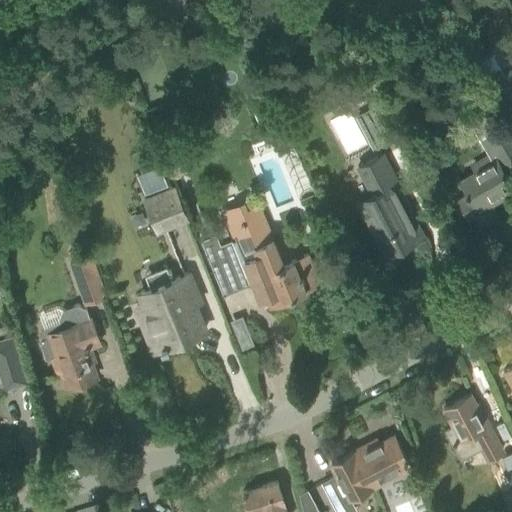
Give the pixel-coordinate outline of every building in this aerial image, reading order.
[(485,56),(478,60),(497,97),(511,89),(511,74),(509,69),(502,74),(495,60),(491,53),(485,56)] [(260,93),(247,98),(257,121),(270,116),(260,93)] [(374,109),(362,116),(376,146),(399,135),(383,104),(378,94),(369,99),(374,109)] [(499,191),(510,185),(502,170),(500,171),(496,165),(502,162),(504,165),(511,160),(511,142),(488,100),(458,117),(464,128),(478,120),(487,136),(480,141),(489,156),(471,166),(475,172),(460,181),(468,194),(457,200),(467,217),(493,201),(502,196),(499,191)] [(419,236),(410,218),(409,215),(412,213),(381,154),(365,162),(382,195),(360,207),(384,254),(419,236)] [(184,188),(175,192),(185,216),(195,211),(184,188)] [(185,216),(175,192),(173,189),(144,202),(156,231),(186,218),(185,216)] [(240,224),(234,226),(230,228),(236,242),(233,244),(232,243),(231,244),(227,246),(228,250),(223,252),(216,235),(217,235),(216,233),(214,234),(215,235),(203,240),(203,239),(201,240),(202,241),(208,253),(207,254),(208,255),(214,269),(213,270),(214,271),(216,271),(215,270),(242,259),(259,299),(276,292),(280,300),(285,297),(287,301),(300,296),(298,292),(329,280),(326,272),(316,276),(313,270),(316,266),(313,261),(309,261),(307,254),(282,264),(262,215),(243,223),(242,221),(239,222),(240,224)] [(103,295),(89,256),(68,264),(82,303),(103,295)] [(204,331),(196,312),(188,291),(194,289),(187,273),(140,292),(155,329),(146,333),(153,351),(204,331)] [(56,306),(38,313),(38,314),(43,327),(41,327),(38,334),(41,341),(39,342),(46,359),(51,357),(56,371),(60,370),(66,387),(95,377),(85,349),(89,348),(88,346),(98,342),(89,318),(89,319),(85,309),(76,304),(61,310),(56,306)] [(0,368),(21,362),(13,335),(0,339),(0,368)] [(511,365),(502,371),(511,387),(511,365)] [(487,425),(481,415),(483,414),(478,404),(476,405),(470,394),(442,409),(451,425),(443,429),(457,455),(478,444),(486,459),(501,451),(487,425)] [(336,473),(327,478),(328,480),(341,503),(370,487),(369,484),(391,472),(393,475),(410,466),(403,452),(394,435),(365,450),(363,446),(330,463),(336,473)] [(286,511),(282,499),(276,480),(242,491),(248,511),(257,511),(259,511),(258,511),(286,511)] [(307,489),(298,493),(302,511),(306,511),(316,507),(307,489)]
